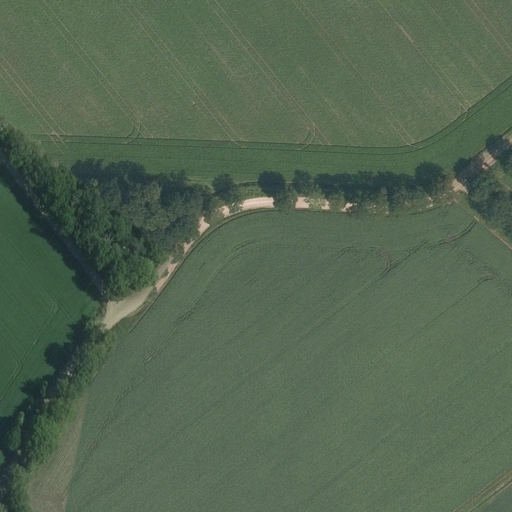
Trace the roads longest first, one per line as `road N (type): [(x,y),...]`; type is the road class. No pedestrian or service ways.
road 1 (track): [(120,308),(145,293),(217,211),(255,199),(423,201),(511,139)]
road 2 (track): [(0,488),(80,350),(120,308)]
road 3 (track): [(0,156),(120,308)]
